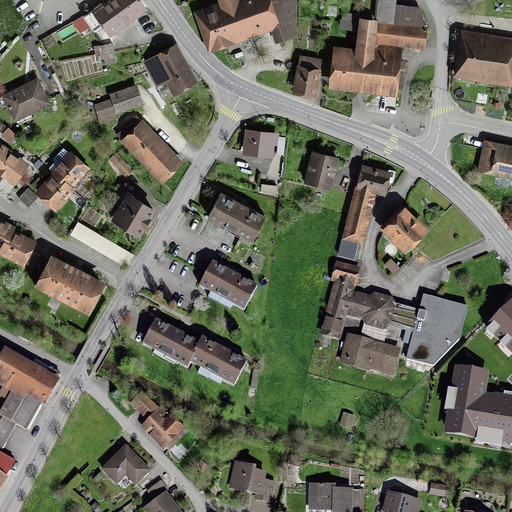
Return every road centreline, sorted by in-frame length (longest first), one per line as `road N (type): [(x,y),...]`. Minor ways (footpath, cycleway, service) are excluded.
road 1 (tertiary): [(129,282),(244,88)]
road 2 (primary): [(244,88),(424,162)]
road 3 (residential): [(73,374),(172,470),(202,511)]
road 4 (tertiary): [(4,511),(73,374)]
road 5 (residential): [(0,201),(129,282)]
road 6 (residential): [(440,123),(440,36),(429,0)]
road 7 (primary): [(159,0),(206,61),(244,88)]
road 8 (primary): [(424,162),(511,249)]
